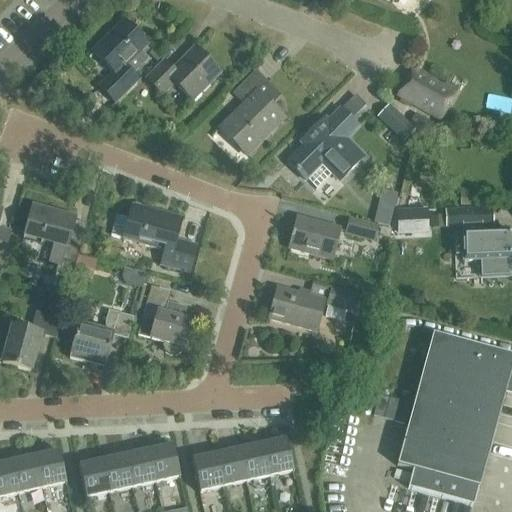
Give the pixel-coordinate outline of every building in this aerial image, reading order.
[(124,22),(92,53),(113,75),(99,89),(115,105),(137,83),(131,76),(148,59),(147,58),(145,60),(139,54),(147,46),(124,22)] [(173,84),(190,103),(219,75),(194,49),(172,71),(164,63),(145,82),(159,97),(173,84)] [(412,71),(397,97),(439,122),(452,100),(447,98),(450,93),(412,71)] [(218,130),(244,157),(282,121),(263,101),(271,93),(253,75),(235,94),(245,104),(218,130)] [(389,108),(374,121),(400,148),(414,134),(389,108)] [(303,147),(286,163),(313,191),(329,174),(338,183),(362,160),(337,134),(350,122),(339,111),(326,124),(324,121),(300,144),(303,147)] [(174,241),(180,220),(138,209),(139,206),(134,205),(133,207),(131,207),(128,220),(115,216),(109,237),(122,240),(121,241),(163,253),(159,266),(188,274),(195,247),(174,241)] [(21,241),(40,246),(41,242),(67,249),(75,218),(30,207),(21,241)] [(492,210),(445,211),(446,227),(461,227),(463,263),(480,262),(480,279),(508,278),(508,261),(511,261),(511,233),(482,235),(482,226),(492,226),(492,210)] [(288,249),(330,261),(338,230),(294,219),(289,239),(290,239),(288,249)] [(344,235),(374,243),(378,228),(349,220),(344,235)] [(0,265),(9,233),(0,230),(0,265)] [(47,298),(65,303),(73,271),(56,267),(47,298)] [(164,355),(169,358),(175,358),(180,355),(181,351),(182,351),(189,323),(181,321),(184,309),(166,304),(169,293),(150,288),(147,299),(139,328),(136,339),(149,342),(162,346),(161,350),(164,355)] [(267,321),(314,333),(322,302),(275,289),(267,321)] [(325,308),(348,314),(355,316),(360,297),(331,289),(325,308)] [(29,333),(11,328),(1,366),(30,373),(40,336),(55,340),(60,320),(35,313),(29,333)] [(102,334),(78,327),(69,360),(102,369),(103,365),(104,366),(112,338),(127,342),(133,320),(108,313),(102,334)] [(511,357),(431,335),(395,467),(413,471),(408,488),(472,506),(504,391),(511,393),(511,357)] [(373,417),(404,426),(410,405),(378,397),(373,417)] [(260,445),(268,479),(292,474),(285,440),(260,445)] [(238,450),(246,485),(268,479),(260,445),(238,450)] [(147,451),(155,485),(179,480),(171,446),(147,451)] [(215,456),(223,490),(246,485),(238,450),(215,456)] [(33,457),(41,491),(65,486),(57,451),(33,457)] [(124,456),(132,490),(155,485),(147,451),(124,456)] [(132,490),(124,456),(101,462),(109,496),(132,490)] [(191,461),(199,495),(223,490),(215,456),(191,461)] [(10,462),(19,497),(41,491),(33,457),(10,462)] [(0,464),(0,501),(19,497),(10,462),(0,464)] [(109,496),(101,462),(77,467),(85,501),(109,496)]
